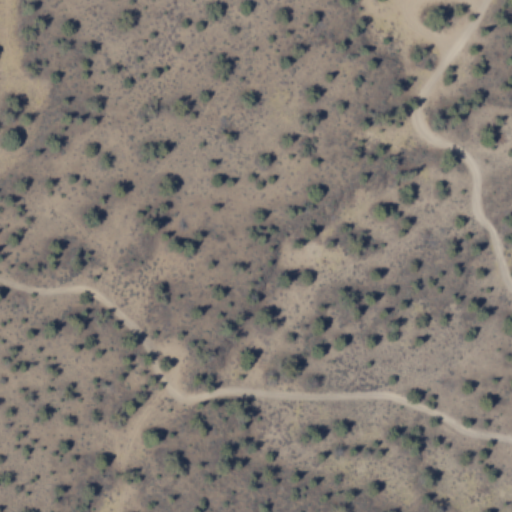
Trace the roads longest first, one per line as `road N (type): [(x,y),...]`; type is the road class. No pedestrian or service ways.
road 1 (track): [(0,280),(99,295),(178,397),(392,396),(511,438)]
road 2 (track): [(511,288),(473,201),(470,164),(426,134),(416,104),(485,0)]
